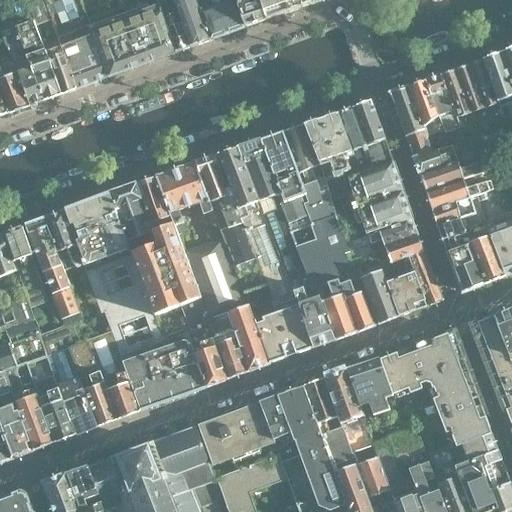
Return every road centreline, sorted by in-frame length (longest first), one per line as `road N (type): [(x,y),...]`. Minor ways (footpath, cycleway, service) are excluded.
road 1 (residential): [(24,472),(458,317)]
road 2 (residential): [(0,221),(375,88)]
road 3 (residential): [(346,6),(0,132)]
road 4 (residential): [(458,317),(375,88)]
road 5 (residential): [(511,455),(458,317)]
road 6 (residential): [(375,88),(511,37)]
